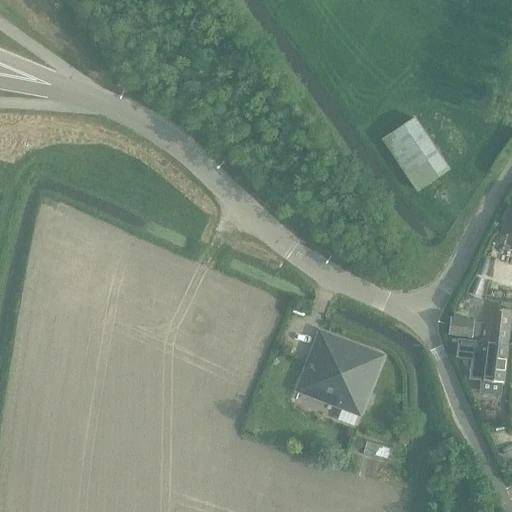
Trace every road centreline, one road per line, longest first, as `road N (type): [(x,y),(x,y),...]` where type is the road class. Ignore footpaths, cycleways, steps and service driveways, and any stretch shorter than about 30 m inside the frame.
road 1 (unclassified): [(420,313),(328,276),(164,136),(80,95)]
road 2 (unclassified): [(420,313),(509,511)]
road 3 (unclassified): [(511,167),(443,291),(420,313)]
